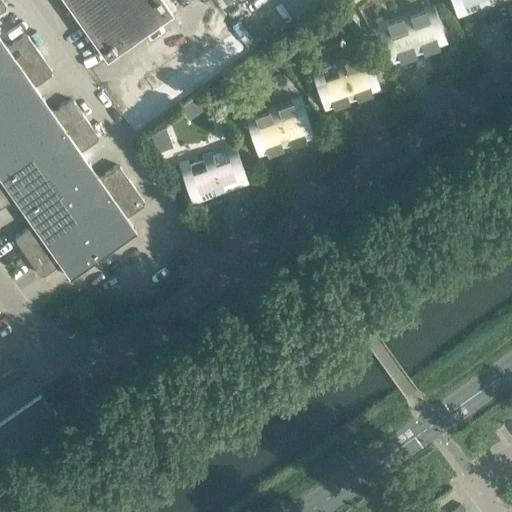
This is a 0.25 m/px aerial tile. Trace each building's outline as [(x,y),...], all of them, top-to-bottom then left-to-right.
[(0,0),(0,207),(13,198),(32,224),(15,236),(15,240),(39,274),(43,275),(60,263),(69,277),(136,230),(126,216),(143,205),(143,201),(119,166),(115,165),(99,177),(80,151),(97,139),(97,136),(73,101),(69,100),(52,112),(43,99),(34,86),(51,74),(51,70),(27,35),(23,35),(6,46),(0,37),(0,11),(5,9),(5,5),(1,0),(0,0)] [(172,13),(163,0),(63,0),(106,60),(172,13)] [(450,0),(457,18),(467,15),(466,13),(480,8),(481,10),(490,7),(489,5),(501,0),(503,0),(504,2),(508,0),(450,0)] [(447,45),(432,4),(423,7),(424,9),(410,14),(409,12),(400,16),(401,18),(387,23),(386,20),(377,24),(391,65),(401,62),(400,60),(414,55),(415,57),(424,53),(423,51),(437,46),(438,48),(447,45)] [(234,33),(121,112),(133,129),(246,50),(234,33)] [(325,112),(334,108),(334,106),(347,101),(348,103),(358,100),(357,98),(371,93),(371,95),(381,92),(366,50),(357,54),(358,56),(344,61),(343,59),(334,62),(334,64),(320,69),(320,67),(310,70),(325,112)] [(244,117),(259,158),(268,155),(267,153),(281,148),(282,150),(291,146),(291,144),(304,139),(305,142),(315,138),(300,97),(291,100),(291,102),(278,107),(277,105),(267,109),(268,111),(254,116),(254,114),(244,117)] [(178,164),(193,205),(202,201),(201,199),(215,194),(216,196),(225,193),(225,191),(238,186),(239,188),(249,185),(234,144),(224,147),(225,149),(211,154),(211,152),(201,155),(202,157),(188,162),(187,160),(178,164)] [(47,422),(55,416),(41,396),(32,402),(47,422)] [(32,402),(24,408),(38,428),(47,422),(32,402)] [(24,408),(15,414),(29,434),(38,428),(24,408)] [(15,414),(6,420),(21,440),(29,434),(15,414)] [(6,420),(0,424),(0,429),(12,446),(21,440),(6,420)] [(0,429),(0,447),(3,452),(12,446),(0,429)]
